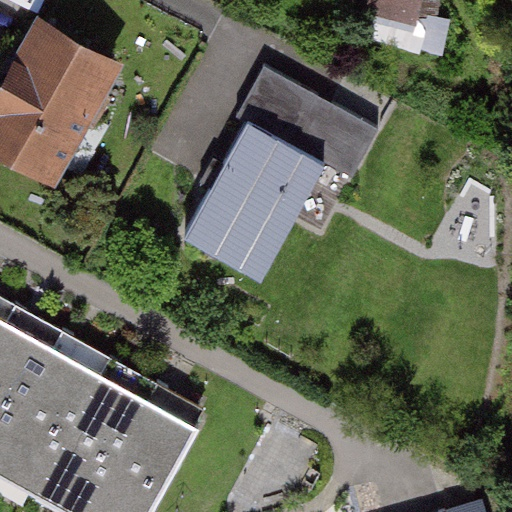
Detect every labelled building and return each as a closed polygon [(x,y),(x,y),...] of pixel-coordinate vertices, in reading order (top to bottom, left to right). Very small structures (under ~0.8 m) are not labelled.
[(422,0),(369,0),(367,8),(417,21),(422,0)] [(0,79),(0,141),(55,171),(121,51),(40,7),(0,79)] [(382,123),(267,64),(243,111),(253,117),(327,154),(357,170),(382,123)] [(327,154),(253,117),(191,237),(265,275),(327,154)] [(0,333),(0,441),(54,346),(7,321),(0,333)] [(0,441),(0,469),(37,490),(102,372),(54,346),(0,441)] [(37,490),(77,511),(85,511),(148,398),(102,372),(37,490)] [(85,511),(149,511),(197,425),(148,398),(85,511)]
